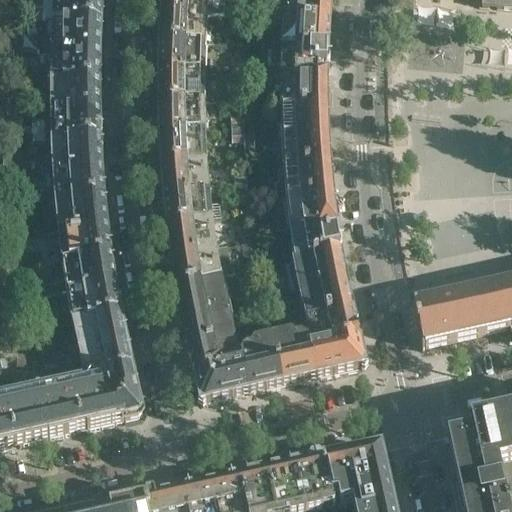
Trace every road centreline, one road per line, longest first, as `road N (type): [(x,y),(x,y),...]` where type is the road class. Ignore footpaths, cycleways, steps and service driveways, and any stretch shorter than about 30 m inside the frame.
road 1 (residential): [(131,0),(132,228),(178,456)]
road 2 (residential): [(407,405),(364,186),(364,0)]
road 3 (residential): [(407,405),(178,456)]
road 4 (residential): [(178,456),(0,496)]
